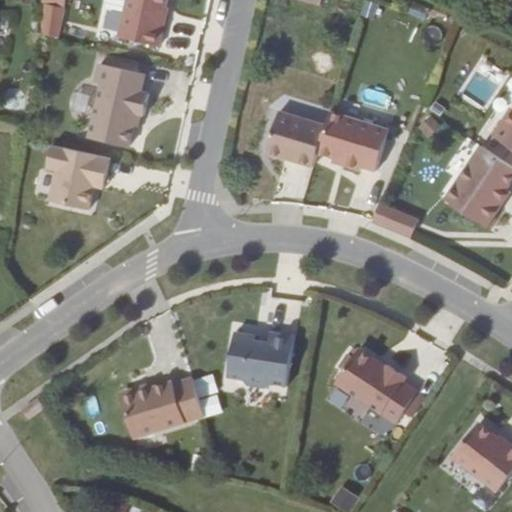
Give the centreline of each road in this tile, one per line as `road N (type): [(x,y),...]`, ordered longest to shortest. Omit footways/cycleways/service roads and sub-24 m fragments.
road 1 (residential): [(511,330),(335,243),(256,238),(205,245)]
road 2 (residential): [(205,245),(197,190),(237,0)]
road 3 (residential): [(205,245),(153,265),(0,371)]
